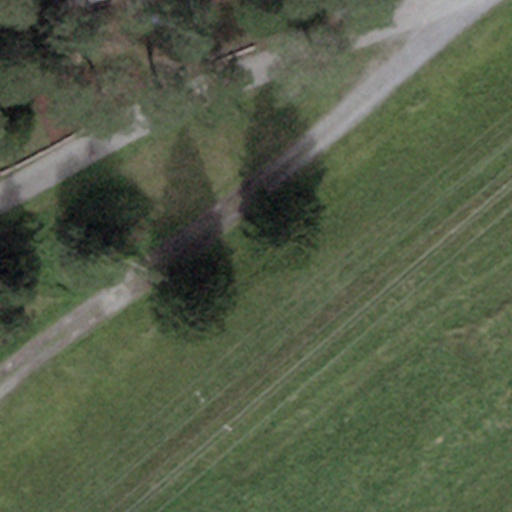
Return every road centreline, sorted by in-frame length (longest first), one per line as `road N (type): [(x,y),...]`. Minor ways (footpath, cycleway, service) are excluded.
road 1 (track): [(480,0),(0,388)]
road 2 (track): [(456,0),(45,167),(0,195)]
